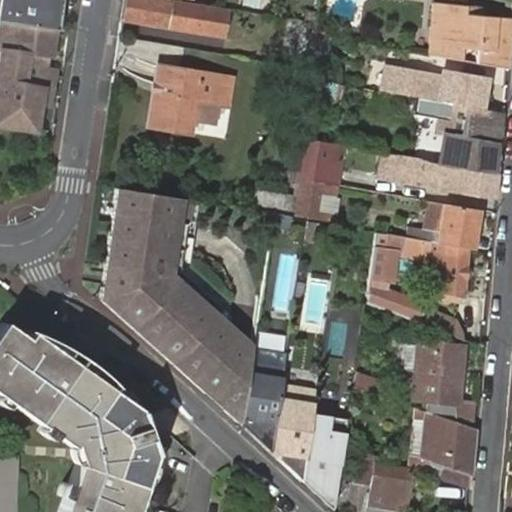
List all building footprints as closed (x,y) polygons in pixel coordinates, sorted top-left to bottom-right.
[(52,29),(54,29),(58,0),(4,0),(1,20),(52,29)] [(143,0),(128,0),(125,18),(223,35),(227,12),(197,7),(196,9),(143,0)] [(511,27),(511,22),(474,18),(465,17),(465,9),(433,5),(432,12),(511,27)] [(465,17),(474,18),(474,10),(465,9),(465,17)] [(508,48),(511,27),(432,12),(430,32),(447,34),(444,60),(461,63),(462,52),(476,55),(474,65),(507,71),(508,48)] [(52,29),(1,20),(0,19),(0,101),(32,106),(38,68),(40,57),(47,58),(52,29)] [(447,34),(430,32),(428,57),(444,60),(447,34)] [(315,36),(312,60),(327,62),(331,39),(315,36)] [(434,102),(439,74),(383,64),(378,92),(434,102)] [(149,124),(188,131),(194,98),(216,101),(220,76),(159,65),(149,124)] [(38,68),(32,106),(42,108),(48,69),(38,68)] [(465,107),(479,109),(484,81),(439,74),(434,102),(438,102),(441,103),(443,103),(445,103),(465,107)] [(216,101),(226,102),(230,78),(220,76),(216,101)] [(0,125),(29,129),(32,106),(0,101),(0,125)] [(434,102),(433,101),(427,131),(440,133),(445,103),(443,103),(441,103),(438,102),(434,102)] [(440,133),(448,134),(443,164),(497,174),(503,113),(479,109),(465,107),(445,103),(440,133)] [(378,153),(308,140),(300,180),(334,185),(338,164),(375,171),(378,153)] [(398,156),(429,162),(430,153),(400,148),(398,156)] [(497,174),(443,164),(432,162),(429,162),(398,156),(393,156),(389,182),(495,198),(497,174)] [(334,185),(300,180),(293,214),(312,219),(317,197),(331,199),(334,185)] [(191,198),(116,185),(100,300),(237,427),(249,350),(168,277),(178,217),(188,219),(191,198)] [(255,189),(252,204),(279,209),(282,194),(255,189)] [(347,201),(342,226),(358,229),(363,204),(347,201)] [(470,250),(476,211),(477,210),(443,204),(436,244),(466,250),(470,250)] [(385,234),(374,232),(373,240),(384,241),(385,234)] [(466,250),(436,244),(429,242),(425,292),(462,298),(466,250)] [(396,251),(371,246),(366,279),(385,282),(390,283),(396,251)] [(385,282),(366,279),(363,302),(467,342),(470,333),(423,314),(422,318),(417,316),(421,305),(383,290),(385,284),(385,282)] [(0,321),(0,386),(63,432),(73,420),(83,459),(71,455),(51,511),(128,511),(148,455),(141,452),(137,435),(144,432),(141,422),(134,425),(128,407),(108,393),(110,386),(29,326),(24,334),(2,318),(0,321)] [(425,401),(424,412),(453,422),(460,348),(420,343),(414,399),(425,401)] [(250,344),(249,350),(237,427),(329,511),(344,418),(309,412),(312,393),(277,388),(283,350),(250,344)] [(376,394),(380,378),(350,372),(347,388),(376,394)] [(132,401),(110,386),(108,393),(128,407),(132,401)] [(453,422),(424,412),(419,459),(439,465),(435,479),(467,490),(473,429),(453,422)] [(73,420),(63,432),(68,435),(72,450),(71,455),(83,459),(73,420)] [(399,511),(404,511),(409,491),(404,490),(407,472),(372,465),(373,461),(352,457),(347,485),(367,489),(365,505),(399,511)] [(0,459),(0,511),(13,511),(18,462),(0,459)]
